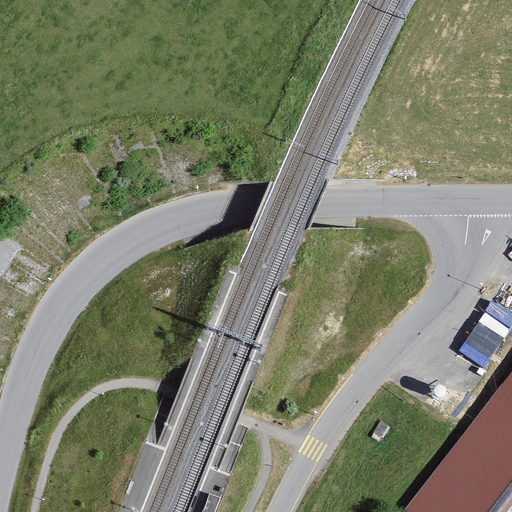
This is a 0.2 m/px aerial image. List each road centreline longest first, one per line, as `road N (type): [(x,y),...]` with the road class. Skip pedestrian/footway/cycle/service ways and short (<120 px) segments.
road 1 (tertiary): [(0,473),(28,370),(54,313),(90,269),(147,229),(240,206),(470,202)]
road 2 (unclassified): [(470,202),(455,272),(355,386),(279,511)]
